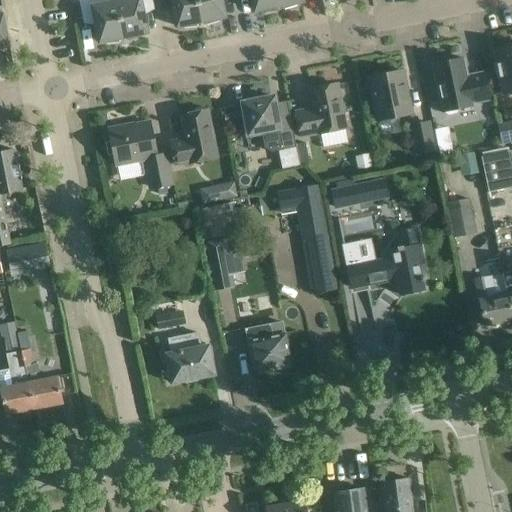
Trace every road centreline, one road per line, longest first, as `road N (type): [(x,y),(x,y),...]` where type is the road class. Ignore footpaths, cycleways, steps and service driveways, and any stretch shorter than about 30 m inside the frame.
road 1 (residential): [(136,459),(109,329),(91,298),(49,90)]
road 2 (residential): [(136,459),(457,392)]
road 3 (residential): [(49,90),(352,29)]
road 4 (residential): [(352,29),(495,0)]
road 5 (residential): [(0,487),(136,459)]
road 6 (residential): [(481,511),(457,392)]
